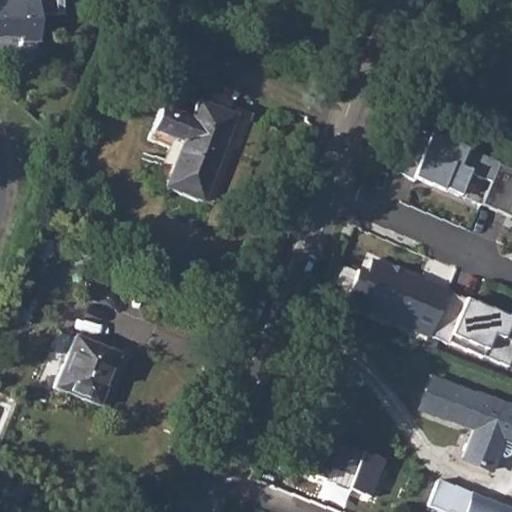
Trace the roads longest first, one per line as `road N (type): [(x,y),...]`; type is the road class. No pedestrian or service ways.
road 1 (residential): [(213,484),(325,192)]
road 2 (residential): [(325,192),(398,0)]
road 3 (residential): [(325,192),(511,268)]
